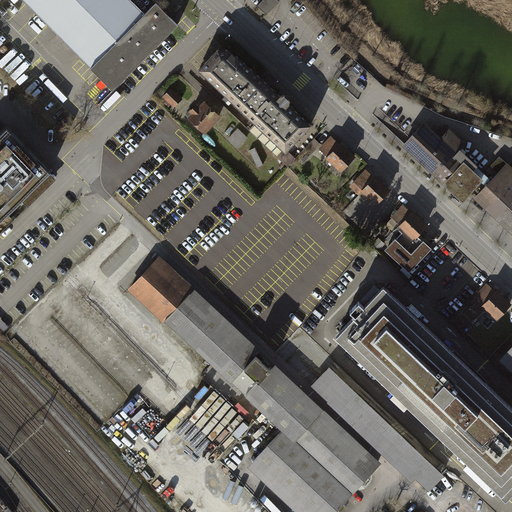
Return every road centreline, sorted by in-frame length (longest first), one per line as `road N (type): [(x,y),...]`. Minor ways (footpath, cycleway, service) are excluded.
road 1 (tertiary): [(511,277),(224,9)]
road 2 (unclassified): [(224,9),(70,164)]
road 3 (unknown): [(257,342),(329,252),(329,241),(272,186)]
